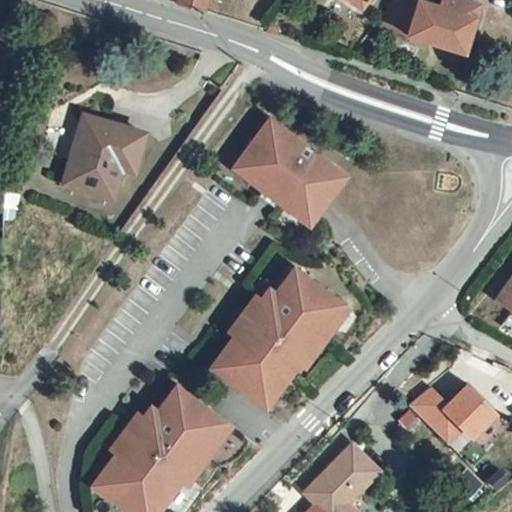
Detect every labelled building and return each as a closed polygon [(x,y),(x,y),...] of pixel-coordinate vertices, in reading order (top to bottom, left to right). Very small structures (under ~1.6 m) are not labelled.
[(178,0),(177,3),(204,11),(206,0),(178,0)] [(398,0),(382,26),(465,51),(481,3),(481,0),(398,0)] [(134,132),(82,117),(63,183),(110,197),(119,166),(125,167),(134,132)] [(266,119),(235,160),(251,172),(245,180),(291,215),(297,207),(313,219),(344,179),(266,119)] [(251,172),(235,160),(229,168),(245,180),(251,172)] [(297,207),(291,215),(307,227),(313,219),(297,207)] [(325,323),(341,304),(292,267),(272,293),(268,289),(259,301),(249,313),(234,333),(208,367),(253,401),(268,382),(276,387),(295,363),(316,336),(324,342),(333,329),(325,323)] [(511,278),(499,297),(511,306),(511,278)] [(251,295),(241,307),(249,313),(259,301),(251,295)] [(349,310),(341,304),(325,323),(333,329),(349,310)] [(511,306),(500,322),(511,330),(511,306)] [(241,307),(226,327),(234,333),(249,313),(241,307)] [(316,336),(295,363),(303,369),(324,342),(316,336)] [(268,382),(253,401),(261,407),(276,387),(268,382)] [(429,386),(407,403),(443,440),(458,426),(467,435),(492,411),(464,382),(444,402),(429,386)] [(150,401),(144,409),(134,422),(114,449),(89,482),(127,511),(139,511),(150,498),(158,504),(177,479),(197,452),(207,460),(215,449),(205,442),(222,419),(175,383),(157,406),(150,401)] [(136,403),(126,416),(134,422),(144,409),(136,403)] [(126,416),(105,443),(114,449),(134,422),(126,416)] [(222,419),(205,442),(215,449),(232,426),(222,419)] [(381,472),(352,442),(326,468),(332,475),(324,483),(317,476),(301,493),(318,511),(341,511),(351,503),(381,472)] [(197,452),(177,479),(187,486),(207,460),(197,452)] [(150,498),(139,511),(151,511),(158,504),(150,498)] [(359,511),(351,503),(341,511),(359,511)]
